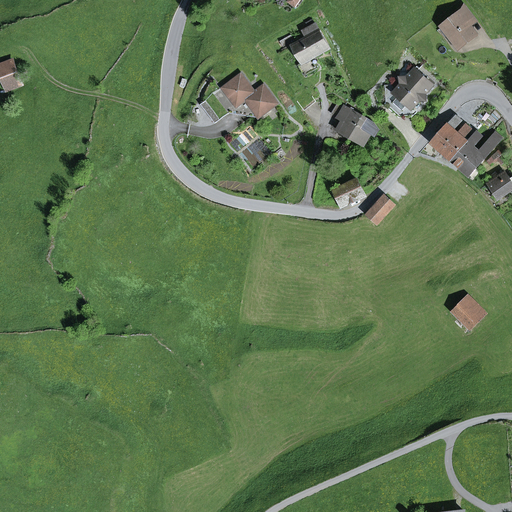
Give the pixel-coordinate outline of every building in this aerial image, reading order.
[(476,35),(468,24),(475,19),(465,5),(457,11),(460,14),(443,27),(459,48),(476,35)] [(315,64),(312,59),(316,57),(330,48),(316,24),(303,31),(306,38),(292,46),(302,64),(299,65),(305,75),(318,68),(315,64)] [(457,50),(459,48),(443,27),(441,29),(457,50)] [(283,47),(295,41),(291,35),(280,41),(283,47)] [(0,66),(0,68),(9,90),(23,84),(14,61),(0,66)] [(401,84),(385,85),(386,106),(407,105),(412,109),(415,107),(418,103),(420,101),(426,101),(426,94),(434,85),(415,69),(407,78),(401,78),(401,84)] [(242,74),(201,105),(215,123),(229,113),(222,104),(230,98),(237,107),(243,103),(248,103),(260,118),(278,104),(264,85),(255,92),(242,74)] [(303,109),(315,100),(306,88),(294,98),(303,109)] [(260,118),(248,103),(243,103),(237,107),(230,98),(222,104),(229,113),(260,118)] [(342,123),(339,129),(351,137),(363,116),(345,106),(346,105),(339,101),(332,114),(339,118),(338,119),(343,121),(342,123)] [(413,117),(417,113),(412,109),(407,105),(386,106),(386,107),(400,118),(413,117)] [(373,131),(377,134),(379,130),(374,122),(363,116),(351,137),(365,145),(373,131)] [(456,116),(432,143),(442,152),(458,133),(455,130),(463,121),(456,116)] [(458,133),(442,152),(452,161),(468,142),(465,139),(473,130),(466,124),(458,133)] [(468,142),(452,161),(460,168),(477,149),(475,147),(483,137),(477,132),(468,142)] [(495,133),(479,151),(477,149),(460,168),(470,176),(502,139),(495,133)] [(498,159),(501,163),(504,160),(498,152),(487,161),(490,165),(498,159)] [(488,184),(498,198),(511,189),(511,179),(511,180),(505,172),(488,184)] [(335,191),(342,205),(364,194),(357,180),(335,191)] [(385,196),(368,215),(378,224),(395,205),(385,196)] [(486,313),(469,295),(453,311),(470,329),(486,313)]
